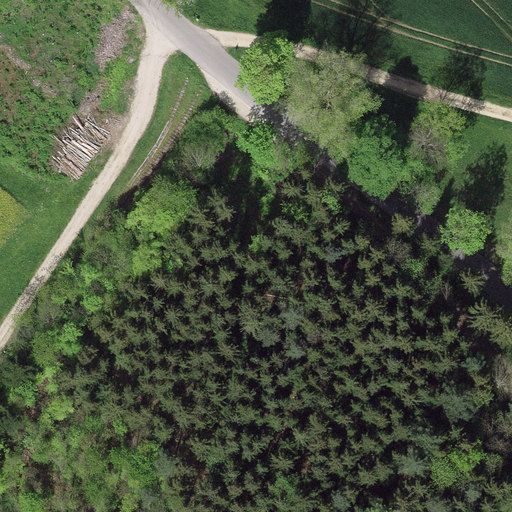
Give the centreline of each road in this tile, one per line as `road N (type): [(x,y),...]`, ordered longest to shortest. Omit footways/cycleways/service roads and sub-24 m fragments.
road 1 (track): [(174,26),(149,73),(142,122),(0,333)]
road 2 (track): [(511,114),(282,48),(191,33)]
road 3 (track): [(511,400),(457,308),(362,212),(357,176)]
